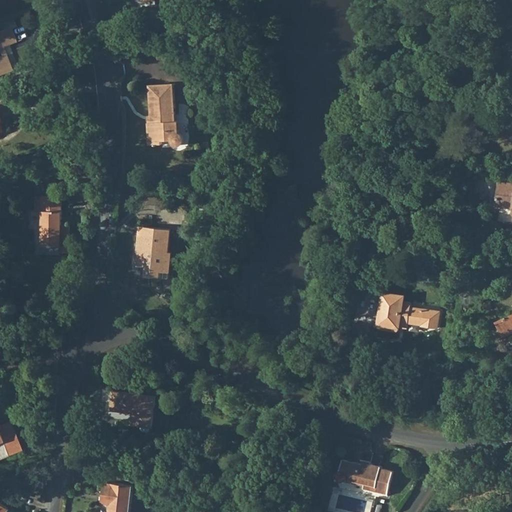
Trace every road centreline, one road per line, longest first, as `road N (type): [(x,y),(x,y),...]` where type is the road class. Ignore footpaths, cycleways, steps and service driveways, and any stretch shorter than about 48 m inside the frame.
road 1 (residential): [(462,450),(351,423),(192,353),(77,332)]
road 2 (residential): [(92,0),(114,122),(112,183),(96,303),(77,332)]
road 3 (residential): [(77,332),(56,511)]
